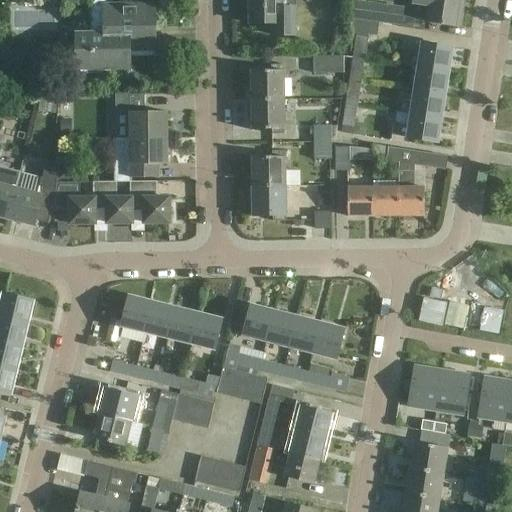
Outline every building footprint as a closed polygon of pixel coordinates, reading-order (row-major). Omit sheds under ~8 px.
[(106,4),(105,0),(94,0),(90,0),(90,34),(76,34),(76,71),(129,70),(129,51),(154,51),(154,4),(106,4)] [(272,36),(296,36),(296,7),(283,7),(283,0),(249,0),(250,24),(272,24),(272,36)] [(458,0),(413,0),(413,5),(429,7),(427,23),(455,27),(455,26),(460,27),(462,9),(457,9),(458,0)] [(16,1),(16,28),(62,29),(63,2),(16,1)] [(386,25),(389,8),(354,2),(352,20),(379,24),(386,25)] [(377,36),(379,24),(352,20),(350,33),(352,34),(349,56),(353,57),(352,57),(364,59),(368,34),(377,36)] [(418,67),(418,68),(447,72),(451,48),(422,44),(420,55),(404,53),(403,65),(418,67)] [(343,57),(313,57),(313,73),(327,73),(327,82),(343,82),(343,57)] [(349,81),(361,83),(364,59),(352,57),(349,81)] [(251,101),(284,100),(283,66),(270,66),(271,71),(251,72),(251,71),(250,71),(251,101)] [(447,72),(418,68),(414,91),(444,96),(447,72)] [(357,106),(361,83),(349,81),(345,104),(357,106)] [(444,96),(414,91),(412,103),(397,100),(395,112),(410,114),(410,115),(440,119),(444,96)] [(128,96),(129,138),(167,138),(166,113),(144,113),(144,96),(128,96)] [(40,98),(39,112),(44,118),(48,119),(55,113),(56,100),(40,98)] [(284,135),(284,100),(251,101),(251,131),(252,131),(252,130),(271,130),(272,135),(284,135)] [(357,106),(345,104),(341,133),(353,135),(357,106)] [(436,143),(440,119),(410,115),(409,126),(393,124),(391,136),(436,143)] [(72,136),(72,120),(61,120),(61,136),(72,136)] [(328,143),(329,159),(330,159),(330,139),(329,139),(330,138),(329,126),(314,126),(315,143),(328,143)] [(167,138),(129,138),(129,178),(159,178),(159,165),(167,165),(167,138)] [(0,216),(7,218),(19,173),(0,167),(0,148),(1,144),(0,143),(0,216)] [(328,143),(315,143),(315,159),(329,159),(328,143)] [(400,150),(423,153),(373,145),(373,159),(397,162),(400,150)] [(349,147),(336,147),(335,171),(349,171),(349,147)] [(61,150),(61,162),(73,162),(73,150),(61,150)] [(398,182),(397,182),(398,215),(423,215),(423,217),(424,217),(424,188),(414,188),(414,165),(421,167),(423,153),(400,150),(397,162),(398,162),(398,182)] [(252,187),(285,186),(284,152),(272,152),(272,158),(253,158),(253,157),(252,157),(252,187)] [(19,173),(7,218),(33,225),(33,226),(34,227),(39,207),(40,203),(51,206),(55,190),(56,184),(59,166),(45,164),(42,178),(19,173)] [(59,166),(58,179),(72,179),(72,167),(59,166)] [(397,182),(373,182),(373,189),(373,215),(398,215),(397,182)] [(52,206),(47,224),(49,224),(52,213),(70,212),(70,224),(94,224),(94,200),(83,200),(82,184),(93,184),(93,183),(59,183),(58,184),(57,190),(55,190),(51,206),(52,206)] [(94,183),(93,183),(93,184),(94,200),(94,224),(94,212),(107,212),(107,224),(131,224),(130,199),(119,199),(119,184),(130,184),(130,183),(94,183)] [(131,183),(130,183),(130,184),(130,199),(131,224),(131,212),(143,212),(144,224),(168,224),(168,199),(156,199),(156,184),(156,183),(131,183)] [(285,222),(285,186),(252,187),(252,218),(254,218),(253,217),(273,216),(273,222),(285,222)] [(373,215),(373,189),(347,189),(347,217),(349,217),(349,215),(373,215)] [(331,229),(330,213),(315,213),(316,230),(331,229)] [(0,307),(0,318),(27,325),(32,301),(3,294),(0,307)] [(121,327),(144,332),(152,303),(128,298),(121,327)] [(144,332),(168,338),(175,309),(152,303),(144,332)] [(243,335),(266,341),(274,313),(250,307),(243,335)] [(175,309),(168,338),(178,341),(175,352),(187,355),(190,344),(191,344),(198,315),(175,309)] [(274,313),(266,341),(289,347),(297,318),(274,313)] [(221,321),(198,315),(191,344),(214,349),(221,321)] [(27,325),(0,318),(0,343),(21,348),(27,325)] [(289,347),(312,353),(320,324),(297,318),(289,347)] [(320,324),(312,353),(336,359),(343,330),(320,324)] [(0,343),(0,367),(15,371),(21,348),(0,343)] [(256,377),(258,371),(259,371),(261,361),(261,360),(240,355),(242,348),(229,345),(223,369),(234,371),(245,374),(256,377)] [(110,371),(133,377),(136,367),(112,361),(110,371)] [(284,366),(261,361),(259,371),(282,377),(284,366)] [(305,383),(307,372),(284,366),(282,377),(305,383)] [(15,371),(0,367),(0,392),(10,395),(15,371)] [(159,373),(136,367),(133,377),(156,383),(159,373)] [(221,378),(217,394),(228,397),(234,371),(223,369),(221,378)] [(408,406),(435,410),(441,373),(414,369),(408,406)] [(234,371),(228,397),(239,400),(245,374),(234,371)] [(331,378),(307,372),(305,383),(346,394),(350,378),(332,374),(331,378)] [(182,378),(159,373),(156,383),(180,389),(182,378)] [(441,373),(435,410),(463,415),(469,377),(441,373)] [(256,377),(245,374),(239,400),(250,402),(256,377)] [(181,389),(179,396),(189,398),(202,401),(214,405),(217,394),(221,378),(207,375),(205,384),(182,378),(180,389),(181,389)] [(256,377),(250,402),(261,405),(267,379),(256,377)] [(478,417),(505,421),(511,384),(484,380),(478,417)] [(263,423),(273,426),(279,402),(290,405),(294,391),(273,386),(263,423)] [(105,389),(99,414),(131,422),(137,397),(105,389)] [(179,396),(177,395),(171,421),(183,424),(189,398),(179,396)] [(202,401),(189,398),(183,424),(195,427),(202,401)] [(214,405),(202,401),(195,427),(208,430),(214,405)] [(153,427),(164,430),(170,404),(159,402),(153,427)] [(295,431),(325,438),(330,415),(301,407),(295,431)] [(125,447),(131,422),(99,414),(93,439),(125,447)] [(433,432),(434,422),(422,420),(421,430),(433,432)] [(478,426),(478,422),(470,421),(470,424),(469,424),(467,437),(481,439),(483,427),(478,426)] [(446,424),(434,422),(433,432),(445,434),(446,424)] [(267,449),(273,426),(263,423),(257,446),(267,449)] [(153,427),(147,452),(162,455),(163,456),(168,435),(169,431),(164,430),(153,427)] [(325,438),(295,431),(289,454),(319,461),(325,438)] [(511,435),(511,434),(504,433),(502,445),(506,446),(511,446),(511,435)] [(411,469),(444,474),(448,449),(414,443),(414,444),(415,445),(411,469)] [(80,458),(61,454),(57,470),(76,475),(80,458)] [(313,485),(319,461),(289,454),(283,478),(313,485)] [(212,460),(201,458),(195,482),(206,485),(212,460)] [(223,463),(212,460),(206,485),(217,487),(223,463)] [(102,511),(106,499),(105,499),(110,477),(111,477),(113,468),(137,474),(88,461),(84,475),(99,479),(95,497),(80,493),(75,511),(102,511)] [(223,463),(217,487),(228,490),(234,465),(223,463)] [(481,463),(478,479),(500,483),(503,467),(498,466),(481,463)] [(234,465),(228,490),(238,492),(244,468),(234,465)] [(252,466),(248,480),(259,483),(262,469),(252,466)] [(113,468),(111,477),(135,483),(137,474),(113,468)] [(444,474),(411,469),(407,494),(440,499),(447,500),(449,488),(441,487),(444,474)] [(194,488),(160,479),(158,489),(182,495),(185,486),(194,488)] [(478,479),(474,504),(486,506),(496,508),(500,483),(478,479)] [(207,501),(209,491),(194,488),(185,486),(182,495),(207,501)] [(209,491),(207,501),(232,507),(234,498),(209,491)] [(253,494),(248,511),(260,511),(264,497),(253,494)] [(440,499),(407,494),(404,511),(437,511),(438,511),(440,499)] [(106,499),(102,511),(127,511),(129,505),(118,502),(106,499)] [(283,511),(314,511),(315,510),(286,503),(283,511)]
